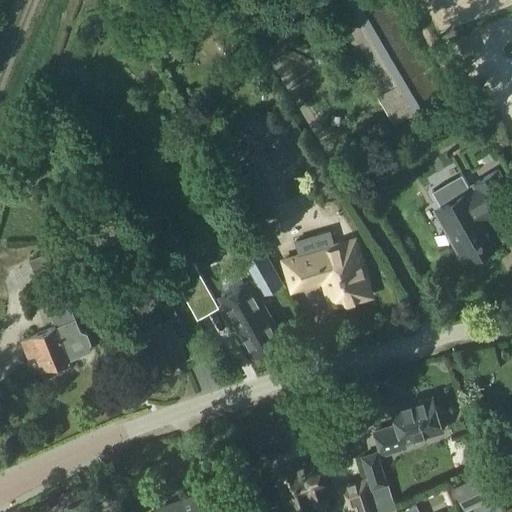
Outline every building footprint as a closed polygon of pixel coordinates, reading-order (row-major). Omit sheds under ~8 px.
[(387,0),(324,0),(323,1),(393,121),(441,94),(387,0)] [(463,36),(448,43),(458,65),(473,59),(463,36)] [(480,90),(469,95),(476,110),(487,105),(480,90)] [(469,189),(439,206),(458,239),(453,242),(464,261),(499,242),(486,218),(492,215),(493,216),(511,205),(511,199),(496,171),(474,183),(476,187),(470,191),(469,189)] [(125,230),(102,245),(116,265),(125,258),(119,250),(132,241),(125,230)] [(259,286),(224,306),(251,355),(268,345),(271,348),(279,344),(279,339),(281,338),(256,294),(280,281),(258,243),(240,253),(259,286)] [(335,244),(283,260),(291,289),(317,281),(315,276),(323,273),(332,302),(340,299),(344,301),(349,302),(353,301),(356,298),(358,294),(367,291),(362,272),(364,272),(355,245),(337,250),(335,244)] [(68,250),(55,255),(59,266),(72,260),(68,250)] [(55,326),(21,340),(28,358),(38,354),(45,369),(55,365),(59,369),(67,365),(68,359),(87,352),(86,350),(89,343),(85,333),(78,331),(47,252),(28,260),(55,326)] [(128,259),(116,267),(130,289),(142,280),(128,259)] [(197,321),(219,309),(198,272),(176,284),(197,321)] [(174,288),(161,293),(172,320),(185,314),(174,288)] [(135,359),(125,366),(133,384),(147,378),(144,371),(153,367),(154,370),(171,363),(172,367),(185,361),(168,321),(139,333),(144,344),(130,352),(135,359)] [(396,423),(374,430),(382,455),(405,448),(403,440),(442,428),(439,418),(441,415),(438,407),(435,406),(432,396),(413,401),(415,405),(393,412),(396,423)] [(378,450),(361,455),(372,488),(389,483),(378,450)] [(323,476),(323,475),(320,466),(305,470),(303,464),(290,467),(289,464),(277,467),(280,479),(283,479),(290,502),(287,502),(290,511),(315,511),(316,511),(332,505),(323,476)] [(490,473),(456,485),(464,509),(499,496),(490,473)] [(375,511),(365,478),(336,487),(344,511),(375,511)] [(450,488),(442,491),(447,503),(455,500),(450,488)] [(195,495),(152,510),(152,511),(217,511),(213,500),(198,505),(195,495)]
